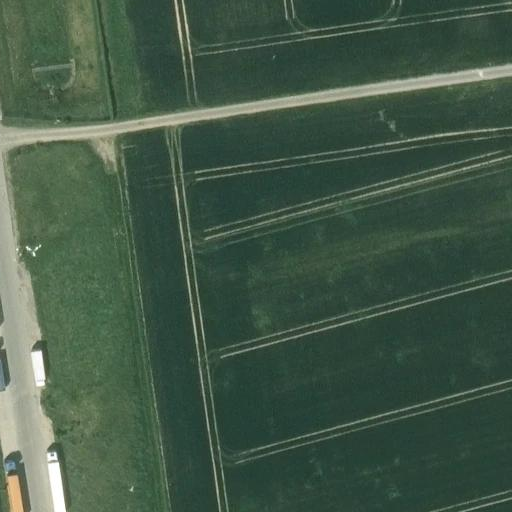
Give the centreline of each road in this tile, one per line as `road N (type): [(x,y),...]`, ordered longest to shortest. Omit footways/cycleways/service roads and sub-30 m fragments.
road 1 (track): [(0,144),(511,69)]
road 2 (track): [(161,511),(109,130)]
road 3 (unclassified): [(0,248),(35,511)]
